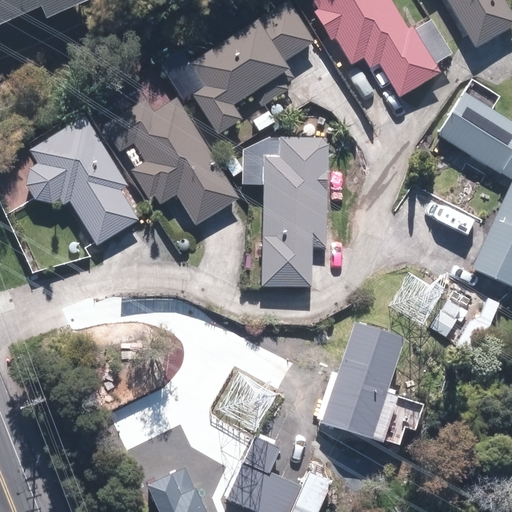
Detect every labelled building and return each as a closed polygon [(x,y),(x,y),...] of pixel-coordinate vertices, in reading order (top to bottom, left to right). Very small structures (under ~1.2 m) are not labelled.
[(0,0),(0,23),(42,4),(47,15),(78,0),(0,0)] [(409,31),(390,0),(315,0),(351,63),(365,55),(372,67),(380,63),(399,96),(439,73),(414,28),(409,31)] [(448,0),(476,47),(511,26),(511,11),(505,0),(448,0)] [(287,1),(191,64),(206,86),(194,94),(220,132),(242,118),(232,104),(289,67),(285,61),(314,42),(287,1)] [(511,118),(463,90),(436,138),(511,180),(511,181),(474,267),(511,283),(511,118)] [(238,197),(176,98),(154,112),(148,103),(108,127),(122,151),(134,144),(145,162),(133,169),(150,198),(155,195),(161,205),(178,194),(196,223),(238,197)] [(128,185),(86,117),(31,151),(39,162),(31,167),(27,185),(36,199),(52,203),(61,197),(65,205),(71,201),(96,243),(138,217),(121,189),(128,185)] [(326,247),(329,138),(266,137),(262,285),(312,287),(313,247),(326,247)] [(470,317),(455,344),(473,354),(502,303),(489,296),(475,320),(470,317)] [(463,309),(449,299),(429,327),(444,338),(463,309)] [(371,435),(404,337),(355,321),(323,419),(371,435)] [(255,435),(228,498),(261,511),(313,511),(328,479),(309,471),(302,486),(271,473),(282,447),(255,435)] [(159,511),(206,511),(196,488),(195,489),(186,467),(148,483),(159,511)]
